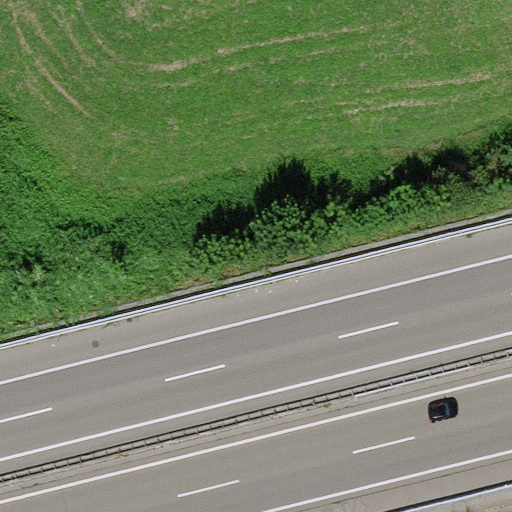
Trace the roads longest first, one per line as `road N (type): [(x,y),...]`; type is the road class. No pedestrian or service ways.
road 1 (motorway): [(511,293),(0,423)]
road 2 (motorway): [(111,511),(511,411)]
